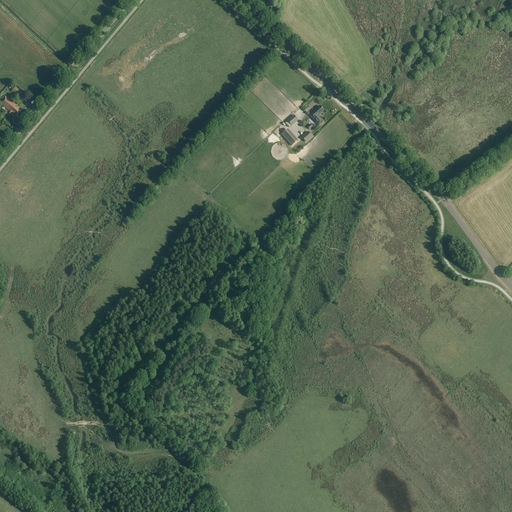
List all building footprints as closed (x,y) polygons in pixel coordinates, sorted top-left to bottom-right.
[(13,91),(19,97),(22,93),(16,88),(13,91)] [(0,103),(16,117),(22,110),(5,97),(0,102),(0,103)] [(309,114),(315,121),(319,125),(323,121),(319,116),(324,111),(319,106),(314,111),(313,110),(309,114)] [(293,116),(287,121),(292,126),(297,121),(293,116)] [(282,134),(292,146),(297,141),(287,130),(282,134)] [(307,132),(301,138),(306,142),(312,137),(307,132)]
